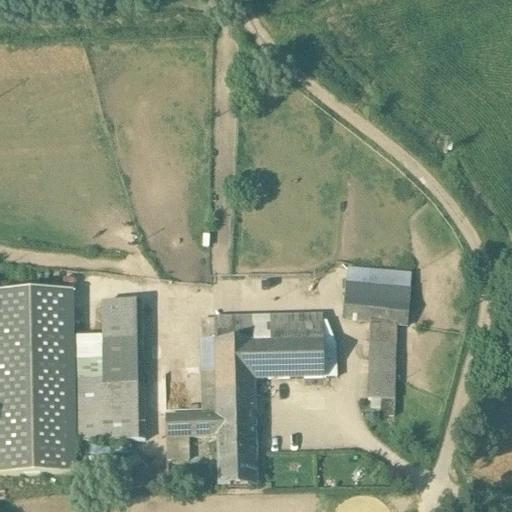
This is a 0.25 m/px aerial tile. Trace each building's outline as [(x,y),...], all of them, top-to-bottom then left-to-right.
[(407,289),(343,282),(342,293),(406,300),(407,289)] [(69,292),(0,293),(0,477),(73,476),(72,444),(71,384),(69,292)] [(406,300),(342,293),(339,318),(366,321),(392,324),(403,325),(406,300)] [(140,303),(100,304),(101,383),(103,443),(143,443),(140,303)] [(319,315),(212,317),(213,365),(215,413),(215,426),(252,425),(251,378),(320,376),(319,347),(319,315)] [(392,324),(366,321),(365,343),(391,344),(392,324)] [(391,344),(365,343),(363,401),(389,401),(391,344)] [(332,347),(319,347),(320,376),(333,376),(332,347)] [(213,365),(198,365),(199,413),(215,413),(213,365)] [(101,383),(71,384),(72,444),(103,443),(101,383)] [(199,413),(164,414),(165,437),(215,435),(215,426),(215,413),(199,413)] [(252,425),(215,426),(215,435),(216,486),(254,485),(252,425)]
